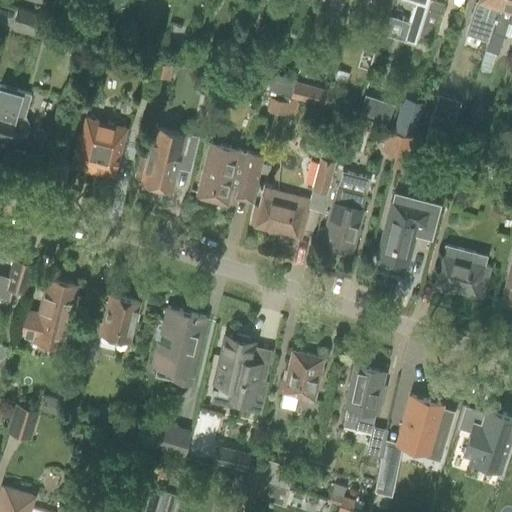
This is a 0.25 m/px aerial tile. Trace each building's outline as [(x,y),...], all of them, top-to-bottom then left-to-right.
[(418,32),(428,0),(407,0),(412,2),(406,22),(408,22),(402,40),(414,43),(418,32)] [(428,0),(418,32),(431,37),(443,0),(428,0)] [(476,0),(466,32),(487,38),(489,30),(499,0),(476,0)] [(487,38),(485,47),(484,48),(476,73),(487,76),(501,34),(503,34),(508,20),(511,21),(511,0),(499,0),(489,30),(487,38)] [(17,7),(12,24),(43,33),(44,30),(48,16),(18,7),(17,7)] [(323,12),(315,10),(309,28),(317,30),(323,12)] [(48,16),(44,30),(62,35),(64,28),(66,21),(48,16)] [(62,35),(58,49),(80,55),(86,34),(64,28),(62,35)] [(144,49),(155,52),(158,41),(147,38),(144,49)] [(181,55),(190,57),(194,44),(185,41),(181,55)] [(218,70),(224,55),(210,51),(205,66),(218,70)] [(145,71),(141,90),(139,94),(153,98),(159,75),(162,63),(153,61),(150,72),(145,71)] [(171,65),(162,63),(159,75),(168,77),(171,65)] [(337,68),(334,78),(345,82),(348,72),(337,68)] [(254,84),(252,88),(280,95),(289,98),(290,94),(293,84),(256,75),(254,84)] [(294,79),(294,82),(290,94),(324,103),(328,88),(294,79)] [(0,144),(6,147),(8,138),(18,141),(26,136),(29,126),(25,118),(31,94),(0,84),(0,144)] [(403,93),(393,125),(412,131),(422,99),(403,93)] [(458,101),(436,94),(427,124),(448,131),(458,101)] [(275,112),(279,99),(270,96),(266,110),(275,112)] [(362,97),(357,113),(385,122),(390,106),(362,97)] [(287,101),(279,99),(275,112),(284,115),(287,101)] [(79,134),(76,145),(71,164),(114,175),(125,127),(85,117),(81,135),(79,134)] [(155,185),(171,189),(178,158),(191,161),(196,142),(183,139),(185,132),(155,124),(141,181),(142,182),(142,184),(154,187),(155,185)] [(393,153),(398,135),(385,132),(381,149),(393,153)] [(398,135),(393,153),(390,164),(404,168),(411,138),(398,135)] [(236,187),(234,196),(252,201),(264,155),(246,150),(245,152),(239,150),(240,149),(210,141),(196,195),(226,203),(231,186),(236,187)] [(459,155),(455,173),(466,176),(470,157),(459,155)] [(316,158),(308,187),(324,191),(332,162),(316,158)] [(494,167),(482,163),(479,171),(492,175),(494,167)] [(332,200),(326,222),(321,241),(351,249),(362,208),(366,192),(337,185),(333,200),(332,200)] [(262,194),(259,205),(259,206),(254,205),(250,223),(300,236),(310,197),(286,191),(283,200),(262,194)] [(394,191),(377,256),(407,263),(414,236),(431,241),(441,204),(394,191)] [(445,244),(439,264),(434,283),(482,296),(490,266),(472,261),(475,252),(445,244)] [(0,297),(3,299),(7,286),(24,291),(32,262),(14,257),(9,276),(0,273),(0,297)] [(511,260),(506,281),(501,301),(511,303),(511,260)] [(26,309),(23,321),(20,333),(62,344),(77,284),(47,276),(38,312),(26,309)] [(86,319),(77,356),(94,361),(97,348),(112,352),(116,337),(129,340),(139,299),(110,292),(102,323),(86,319)] [(159,318),(153,339),(159,341),(154,364),(155,364),(178,370),(179,363),(192,366),(204,316),(167,307),(164,319),(159,318)] [(225,333),(214,381),(215,381),(238,387),(236,398),(250,401),(248,407),(261,409),(267,380),(257,378),(260,362),(249,359),(254,340),(248,339),(249,336),(236,333),(236,336),(225,333)] [(278,363),(274,381),(277,382),(277,383),(278,383),(274,400),(289,403),(290,403),(309,407),(305,425),(321,429),(322,429),(331,386),(316,383),(319,370),(313,368),(317,353),(303,350),(304,348),(304,345),(303,345),(291,342),(290,342),(289,345),(289,346),(286,346),(283,362),(281,362),(281,364),(278,363)] [(344,406),(346,406),(342,423),(371,429),(365,452),(380,455),(386,428),(372,425),(384,371),(354,364),(344,406)] [(42,393),(38,408),(60,415),(64,400),(42,393)] [(397,442),(403,444),(425,450),(426,450),(424,455),(439,459),(453,410),(440,406),(440,405),(441,403),(411,395),(404,417),(401,427),(397,441),(397,442)] [(500,468),(511,431),(511,415),(486,407),(485,411),(465,404),(457,426),(470,430),(463,451),(471,454),(469,458),(500,468)] [(118,421),(117,425),(102,420),(99,429),(122,436),(126,423),(118,421)] [(162,422),(154,446),(184,456),(190,430),(162,422)] [(135,426),(126,423),(122,436),(131,439),(135,426)] [(112,438),(93,432),(87,451),(106,457),(112,438)] [(221,447),(217,464),(246,470),(250,454),(221,447)] [(380,456),(373,491),(375,491),(390,494),(397,459),(382,456),(380,456)] [(294,457),(287,488),(307,492),(312,473),(310,473),(313,461),(294,457)] [(252,461),(248,474),(256,477),(260,464),(252,461)] [(153,480),(163,483),(167,468),(158,465),(153,480)] [(252,490),(256,477),(248,474),(239,471),(235,485),(252,490)] [(256,477),(252,490),(260,493),(265,480),(256,477)] [(355,498),(342,494),(344,487),(333,484),(328,500),(339,503),(352,507),(355,498)] [(1,485),(0,487),(0,511),(27,511),(33,495),(1,485)] [(171,511),(177,495),(162,490),(155,511),(171,511)] [(350,511),(352,507),(339,503),(336,511),(350,511)]
